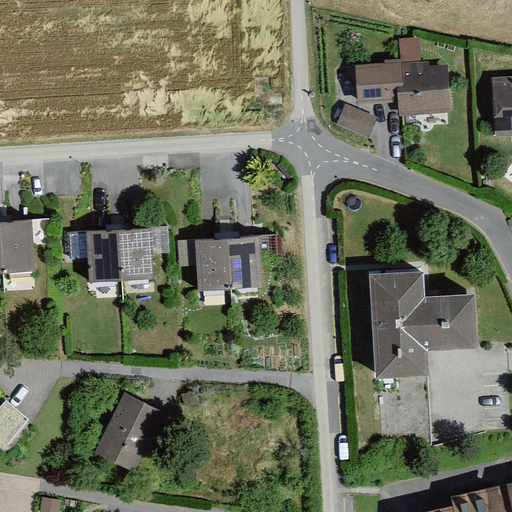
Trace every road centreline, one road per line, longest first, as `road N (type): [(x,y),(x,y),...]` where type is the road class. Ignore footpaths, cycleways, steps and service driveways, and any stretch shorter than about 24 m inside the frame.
road 1 (residential): [(304,143),(0,158)]
road 2 (residential): [(318,386),(304,143)]
road 3 (residential): [(511,252),(437,188),(304,143)]
road 4 (residential): [(0,482),(192,511)]
road 5 (residential): [(171,373),(318,386)]
road 6 (track): [(304,143),(295,0)]
road 7 (residential): [(326,511),(318,386)]
road 8 (residential): [(171,373),(48,369)]
